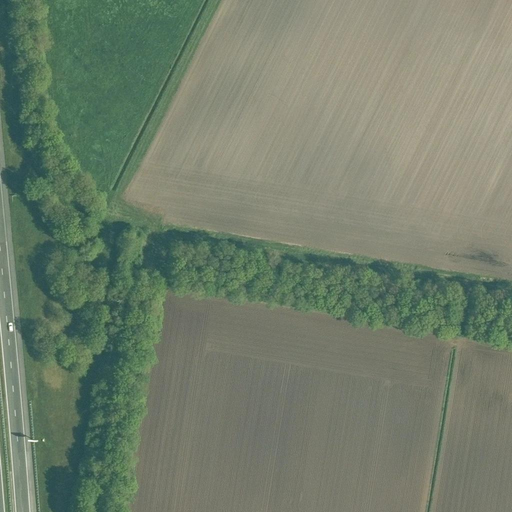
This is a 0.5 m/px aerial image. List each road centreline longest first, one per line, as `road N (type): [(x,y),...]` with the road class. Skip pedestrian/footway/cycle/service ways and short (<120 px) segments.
road 1 (track): [(216,0),(114,207),(157,216),(152,238),(511,297)]
road 2 (motorway): [(22,511),(0,239)]
